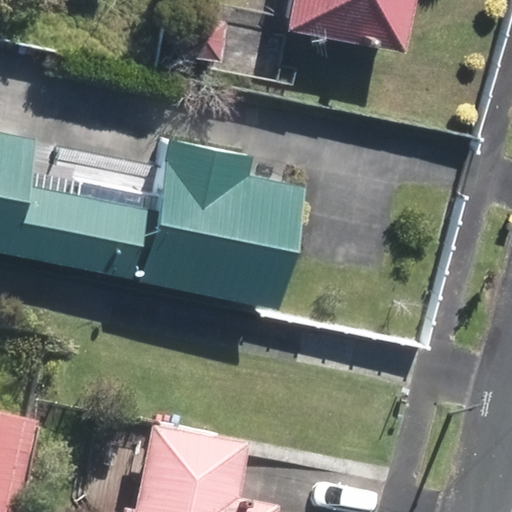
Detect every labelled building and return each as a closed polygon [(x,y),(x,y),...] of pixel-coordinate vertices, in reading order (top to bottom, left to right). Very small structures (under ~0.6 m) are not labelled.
[(276,0),(270,29),(384,51),(394,0),(276,0)] [(225,19),(171,15),(168,58),(222,61),(225,19)] [(0,255),(255,308),(281,186),(226,175),(230,157),(150,140),(139,195),(16,169),(22,138),(0,133),(0,255)] [(0,511),(1,511),(19,425),(0,420),(0,511)] [(225,453),(132,433),(116,511),(240,511),(214,507),(225,453)]
